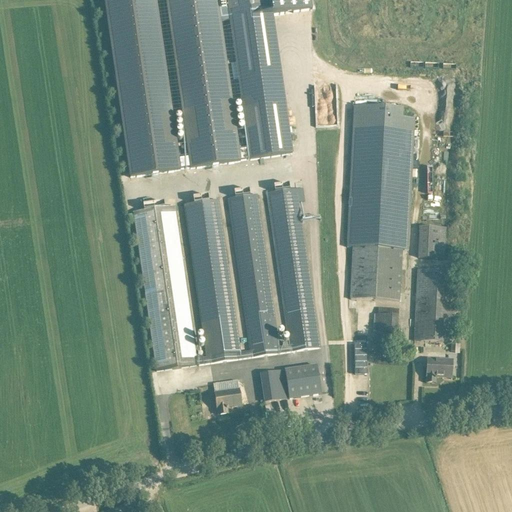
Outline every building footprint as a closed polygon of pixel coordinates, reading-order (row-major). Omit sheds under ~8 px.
[(105,0),(131,178),(179,171),(191,170),(189,159),(177,161),(154,0),(105,0)] [(251,161),(249,150),(238,152),(215,0),(166,0),(191,170),(251,161)] [(226,0),(228,13),(270,7),(271,17),(312,11),(310,0),(226,0)] [(349,57),(357,57),(358,32),(350,32),(349,57)] [(275,116),(275,115),(274,106),(243,111),(245,120),(249,150),(251,161),(291,155),(285,115),(275,116)] [(347,248),(353,249),(350,300),(399,303),(402,251),(408,251),(414,120),(401,120),(401,110),(353,108),(347,248)] [(446,139),(447,129),(440,129),(440,140),(436,140),(436,147),(447,147),(447,139),(446,139)] [(290,346),(284,347),(286,354),(319,350),(296,190),(268,194),(290,346)] [(250,352),(244,353),(245,360),(286,354),(284,347),(278,348),(256,195),(228,199),(250,352)] [(209,358),(202,359),(203,366),(245,360),(244,353),(237,354),(215,201),(187,205),(209,358)] [(203,366),(202,359),(197,359),(175,207),(133,213),(155,368),(152,369),(152,373),(156,372),(156,373),(203,366)] [(418,259),(443,260),(445,229),(420,228),(418,259)] [(413,341),(453,343),(457,273),(417,271),(413,341)] [(378,307),(378,315),(374,315),(373,339),(398,340),(399,316),(398,316),(398,309),(378,307)] [(366,345),(354,345),(355,376),(367,375),(366,345)] [(427,360),(427,368),(426,378),(427,378),(427,384),(435,384),(435,380),(436,380),(436,378),(451,379),(452,361),(427,360)] [(284,372),(289,400),(321,395),(317,367),(284,372)] [(260,375),(264,404),(286,400),(282,372),(260,375)] [(214,395),(215,401),(217,411),(218,411),(218,416),(228,415),(227,411),(228,410),(228,409),(241,407),(239,391),(214,395)]
